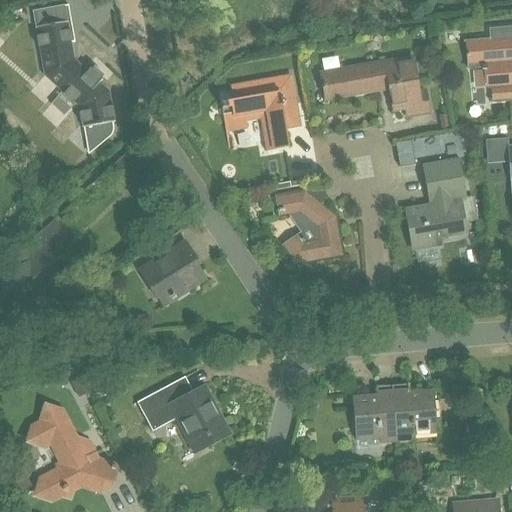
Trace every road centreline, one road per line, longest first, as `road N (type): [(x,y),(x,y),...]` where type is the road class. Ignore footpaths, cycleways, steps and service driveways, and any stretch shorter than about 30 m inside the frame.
road 1 (residential): [(302,352),(176,158)]
road 2 (residential): [(263,511),(302,352)]
road 3 (residential): [(380,345),(370,198)]
road 4 (residential): [(380,345),(511,334)]
road 5 (residential): [(153,121),(130,0)]
road 6 (residential): [(370,198),(382,175),(378,150),(342,146),(337,176)]
